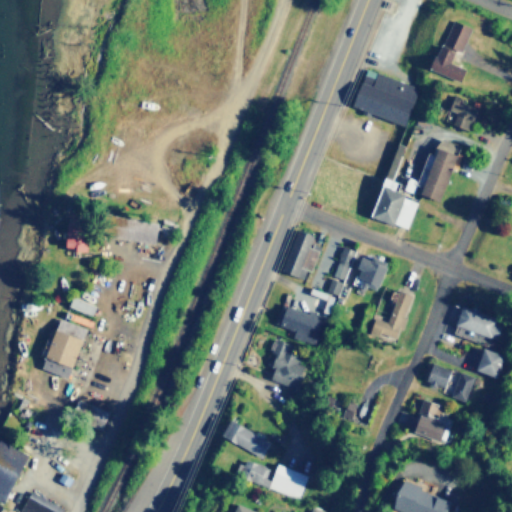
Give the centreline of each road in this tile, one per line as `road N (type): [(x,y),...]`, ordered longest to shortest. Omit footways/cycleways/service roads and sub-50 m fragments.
road 1 (residential): [(75,511),(283,0)]
road 2 (residential): [(358,511),(377,438),(511,122)]
road 3 (trunk): [(153,511),(287,204)]
road 4 (residential): [(511,290),(287,204)]
road 5 (trunk): [(287,204),(367,0)]
